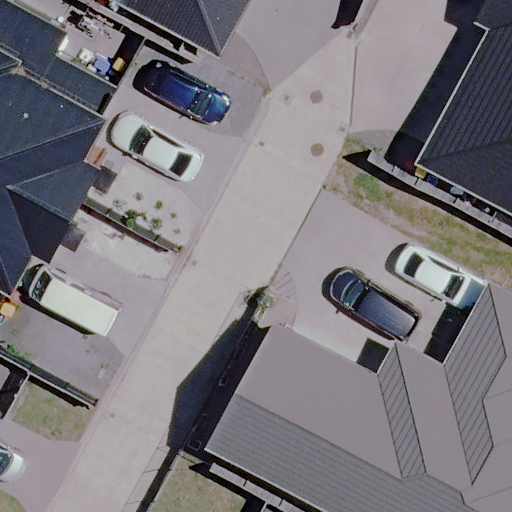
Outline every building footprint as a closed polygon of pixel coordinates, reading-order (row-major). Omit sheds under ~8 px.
[(0,0),(0,139),(70,177),(95,191),(130,127),(111,117),(134,75),(64,37),(78,12),(55,0),(0,0)] [(164,0),(227,34),(245,0),(164,0)] [(511,0),(507,0),(511,2),(511,7),(440,138),(511,177),(511,0)] [(70,177),(0,139),(0,269),(26,284),(65,212),(79,220),(95,191),(70,177)] [(392,360),(290,305),(224,426),(381,511),(511,511),(511,267),(507,265),(459,352),(411,326),(392,360)] [(276,511),(257,501),(250,511),(276,511)]
